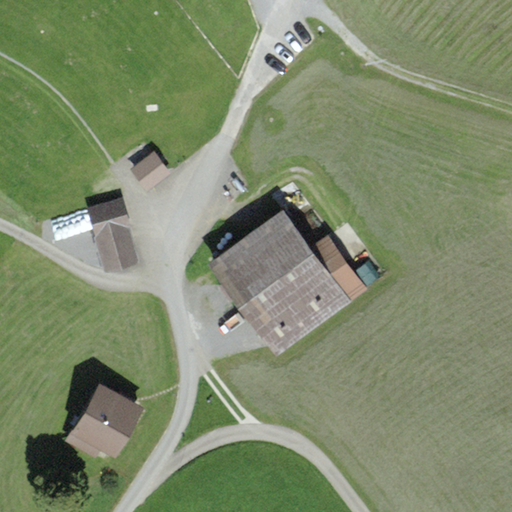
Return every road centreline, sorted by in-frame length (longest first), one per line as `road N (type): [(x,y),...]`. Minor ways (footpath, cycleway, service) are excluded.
road 1 (track): [(358,511),(330,474),(287,439),(216,436),(163,468),(186,407),(192,358),(174,283),(191,196),(275,33)]
road 2 (track): [(299,0),(360,53),(511,114)]
road 3 (track): [(174,283),(102,283),(0,226)]
